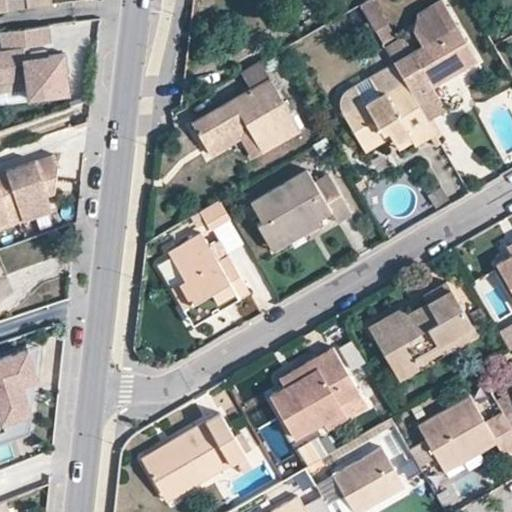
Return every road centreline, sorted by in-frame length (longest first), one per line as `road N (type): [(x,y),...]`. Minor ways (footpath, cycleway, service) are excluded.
road 1 (residential): [(92,392),(166,391),(511,190)]
road 2 (residential): [(92,392),(137,0)]
road 3 (unknown): [(136,9),(0,19)]
road 4 (unknown): [(122,128),(0,164)]
road 5 (residential): [(82,511),(92,392)]
